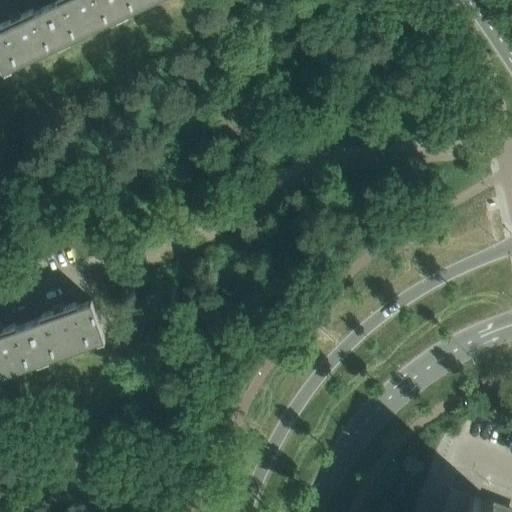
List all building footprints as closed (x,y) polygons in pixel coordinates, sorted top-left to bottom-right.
[(47,5),(63,40),(122,12),(116,0),(56,0),(46,5),(47,5)] [(116,0),(122,12),(147,0),(116,0)] [(0,59),(6,71),(7,71),(5,67),(63,40),(47,5),(46,5),(34,11),(33,8),(21,13),(22,13),(21,14),(22,16),(13,21),(12,18),(11,18),(0,23),(1,26),(0,26),(0,59)] [(30,321),(43,357),(103,335),(104,339),(105,339),(91,299),(88,300),(77,304),(76,301),(64,305),(63,306),(64,308),(55,312),(54,309),(42,313),(43,316),(30,320),(30,321)] [(0,371),(43,357),(30,321),(30,320),(16,325),(15,322),(3,327),(4,330),(0,331),(0,371)] [(450,487),(440,511),(511,511),(493,504),(493,503),(470,494),(470,495),(450,487)]
